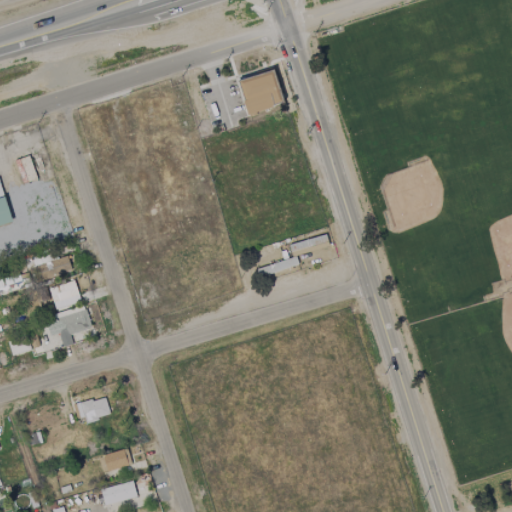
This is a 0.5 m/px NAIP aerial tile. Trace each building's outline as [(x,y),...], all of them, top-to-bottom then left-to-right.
[(274,71),(238,79),(246,113),(281,105),(274,71)] [(0,224),(11,221),(0,186),(0,224)] [(70,270),(66,256),(51,260),(47,250),(34,254),(36,258),(26,261),(32,282),(70,270)] [(256,268),(259,276),(297,265),(294,257),(256,268)] [(0,293),(21,289),(18,275),(0,278),(0,293)] [(48,289),(55,309),(79,301),(72,280),(48,289)] [(71,344),(68,333),(89,329),(84,306),(52,313),(53,320),(43,322),(45,331),(37,333),(41,352),(71,344)] [(84,422),(109,415),(104,396),(79,403),(84,422)] [(106,471),(130,464),(125,448),(101,455),(106,471)] [(136,498),(131,480),(99,489),(104,507),(136,498)]
